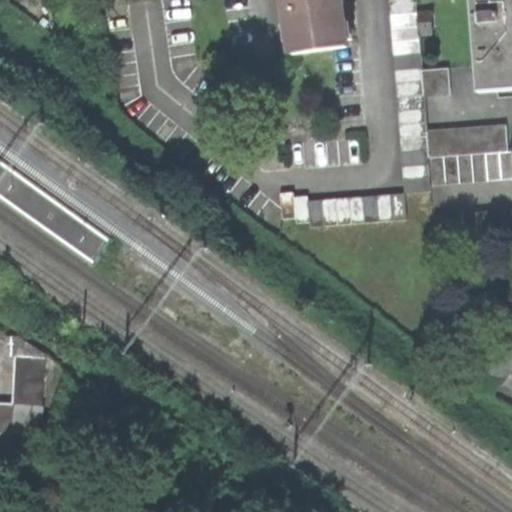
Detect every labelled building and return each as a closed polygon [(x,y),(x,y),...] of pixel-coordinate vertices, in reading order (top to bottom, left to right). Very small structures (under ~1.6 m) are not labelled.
[(6,0),(88,58),(102,37),(51,0),(6,0)] [(343,6),(342,0),(284,0),(293,55),(349,47),(343,6)] [(389,0),(405,193),(431,191),(428,158),(426,132),(424,97),(422,71),(419,33),(417,14),(416,0),(389,0)] [(511,0),(471,0),(478,92),(511,89),(511,0)] [(430,13),(417,14),(419,33),(432,33),(430,13)] [(448,68),(422,71),(424,97),(450,95),(448,68)] [(506,126),(426,132),(428,158),(430,158),(508,152),(506,126)] [(511,151),(508,152),(430,158),(432,185),(511,179),(511,151)] [(406,220),(405,193),(308,201),(308,196),(294,197),(294,192),(280,193),(282,219),(296,218),(296,223),(310,222),(310,227),(406,220)] [(511,236),(511,209),(435,215),(437,242),(511,236)] [(13,433),(41,434),(45,352),(20,335),(5,335),(5,355),(14,355),(12,402),(0,401),(0,449),(12,450),(13,433)] [(511,341),(509,339),(502,350),(511,358),(511,341)] [(511,375),(511,358),(502,350),(499,349),(491,359),(510,374),(511,375)] [(502,385),(510,374),(491,359),(489,358),(481,369),(500,383),(502,385)] [(492,394),(500,383),(481,369),(479,367),(471,379),(492,394)] [(223,511),(227,511),(243,491),(215,471),(199,495),(223,511)]
